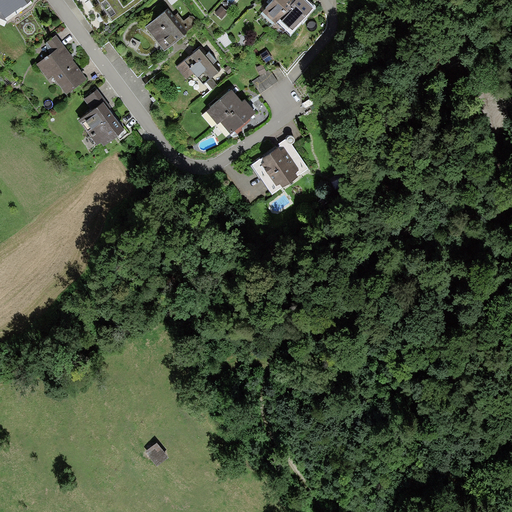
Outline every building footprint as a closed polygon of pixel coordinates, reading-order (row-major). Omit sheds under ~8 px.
[(0,0),(0,19),(27,0),(26,0),(0,0)] [(71,0),(97,37),(109,28),(107,24),(141,0),(71,0)] [(272,0),(262,10),(275,23),(280,19),(289,28),(310,5),(304,0),(272,0)] [(173,16),(167,8),(146,24),(165,48),(195,24),(195,20),(192,16),(188,16),(182,21),(176,13),(173,16)] [(64,95),(84,81),(55,38),(47,44),(53,53),(37,64),(47,78),(51,76),(64,95)] [(218,72),(198,49),(178,66),(198,89),(218,72)] [(272,70),(254,81),(262,93),(280,83),(272,70)] [(242,103),(230,90),(207,111),(219,124),(222,121),(231,132),(255,111),(245,100),(242,103)] [(100,147),(123,131),(96,92),(85,100),(91,109),(79,118),(100,147)] [(286,139),(248,165),(267,193),(305,168),(286,139)] [(169,455),(157,441),(146,451),(158,465),(169,455)]
